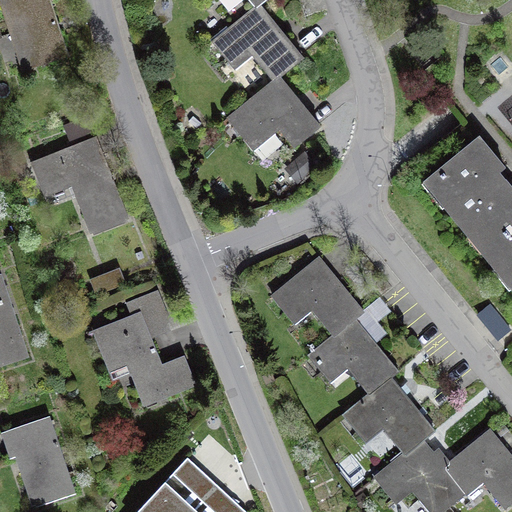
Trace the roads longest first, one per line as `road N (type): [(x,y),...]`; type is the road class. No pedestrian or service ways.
road 1 (tertiary): [(190,262),(120,85),(97,0)]
road 2 (residential): [(511,413),(345,203)]
road 3 (tertiary): [(288,511),(190,262)]
road 4 (residential): [(345,203),(372,161),(370,85),(343,0)]
road 5 (residential): [(190,262),(345,203)]
